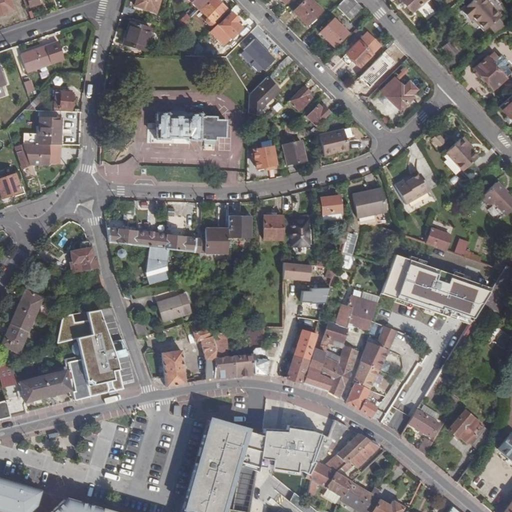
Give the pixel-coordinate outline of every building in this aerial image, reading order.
[(0,0),(0,15),(12,11),(7,0),(0,0)] [(21,0),(25,8),(38,4),(37,2),(39,1),(38,0),(21,0)] [(159,0),(135,0),(134,6),(156,13),(159,0)] [(207,0),(186,0),(197,10),(207,0)] [(225,10),(215,0),(212,0),(201,12),(207,19),(205,21),(205,23),(208,26),(210,26),(225,10)] [(320,13),(307,0),(294,14),(306,27),(320,13)] [(351,0),(343,0),(335,8),(343,16),(356,4),(351,0)] [(423,1),(422,0),(397,0),(410,13),(417,6),(423,1)] [(498,18),(483,0),(472,0),(460,11),(466,19),(469,18),(471,16),(474,18),(472,21),(482,32),(498,18)] [(236,22),(229,15),(217,27),(229,39),(239,29),(235,24),(236,22)] [(188,20),(185,17),(176,25),(177,31),(188,20)] [(152,25),(130,19),(124,41),(135,44),(136,42),(147,45),(152,25)] [(347,34),(333,20),(319,34),(333,48),(347,34)] [(359,68),(379,47),(364,33),(353,45),(350,48),(345,54),(345,55),(343,57),(348,62),(350,59),(359,68)] [(273,60),(253,40),(242,51),(262,71),(273,60)] [(44,48),(21,56),(27,72),(49,64),(50,65),(63,60),(57,43),(44,47),(44,48)] [(493,60),(497,58),(492,53),(486,58),(490,62),(498,71),(504,78),(507,76),(493,60)] [(292,62),(287,57),(275,69),(280,74),(292,62)] [(490,62),(486,58),(473,69),(492,89),(504,78),(498,71),(490,62)] [(262,96),(274,85),(267,77),(249,96),(250,115),(260,114),(260,98),(262,96)] [(30,81),(23,83),(27,94),(33,91),(30,81)] [(391,81),(380,92),(398,110),(415,93),(406,84),(400,89),(391,81)] [(267,100),(278,89),(274,85),(262,96),(267,100)] [(308,94),(302,88),(288,102),(297,112),(310,100),(306,96),(308,94)] [(61,90),(55,90),(53,108),(59,108),(59,110),(71,110),(71,102),(73,102),(74,96),(72,96),(72,95),(62,94),(61,90)] [(511,94),(498,107),(511,121),(511,94)] [(281,109),(276,105),(271,108),(274,110),(277,113),(281,109)] [(322,121),(329,115),(322,108),(320,110),(317,107),(306,118),(315,128),(322,121)] [(277,113),(274,110),(265,119),(268,120),(270,121),(277,113)] [(223,139),(224,122),(216,121),(216,118),(204,117),(203,118),(199,118),(199,117),(198,115),(189,115),(187,116),(186,118),(170,117),(167,114),(158,114),(155,117),(154,140),(168,140),(168,139),(186,140),(186,141),(199,142),(200,141),(204,141),(215,142),(215,139),(223,139)] [(39,117),(37,145),(59,147),(60,119),(39,117)] [(295,129),(283,126),(284,134),(295,133),(295,129)] [(341,130),(317,136),(322,158),(347,152),(341,130)] [(472,149),(461,138),(459,140),(470,151),(472,149)] [(459,140),(445,154),(462,173),(477,158),(470,151),(459,140)] [(305,162),(300,143),(283,147),(287,167),(305,162)] [(22,145),(15,148),(22,169),(30,166),(30,165),(47,166),(48,146),(37,145),(22,145)] [(274,165),(270,147),(252,150),(249,152),(250,156),(253,159),(255,168),(274,165)] [(14,175),(0,180),(0,194),(2,199),(21,193),(14,175)] [(403,180),(392,186),(403,206),(428,192),(418,175),(410,180),(404,183),(403,180)] [(35,177),(26,181),(30,190),(39,186),(35,177)] [(511,198),(496,182),(481,197),(489,205),(492,202),(505,216),(511,208),(511,198)] [(380,191),(350,197),(354,219),(371,216),(372,217),(384,215),(380,191)] [(337,198),(319,200),(320,216),(322,216),(339,215),(344,214),(342,201),(338,201),(337,198)] [(241,217),(227,216),(227,239),(248,239),(249,221),(241,220),(241,217)] [(282,217),(263,216),(262,241),(282,241),(282,217)] [(306,221),(290,221),(290,233),(288,234),(290,238),(290,246),(306,246),(306,221)] [(227,239),(227,230),(216,229),(216,233),(204,233),(204,253),(227,254),(227,239)] [(430,229),(423,245),(442,252),(448,236),(430,229)] [(135,232),(106,230),(109,243),(125,245),(147,247),(169,249),(199,253),(200,239),(195,239),(195,236),(182,235),(182,237),(166,236),(166,232),(162,231),(162,235),(135,232)] [(350,256),(355,238),(345,235),(344,239),(342,247),(340,253),(350,256)] [(344,239),(338,237),(336,244),(342,247),(344,239)] [(468,242),(459,239),(454,252),(463,256),(468,242)] [(72,274),(77,273),(96,269),(94,259),(92,259),(90,251),(91,250),(92,249),(92,247),(92,245),(92,244),(90,242),(88,241),(87,241),(86,241),(84,241),(83,241),(82,242),(81,243),(81,244),(80,246),(80,247),(80,249),(81,250),(82,251),(71,253),(73,263),(69,263),(72,274)] [(146,256),(147,247),(125,245),(125,250),(122,250),(121,250),(120,251),(119,253),(119,254),(119,255),(120,257),(123,258),(125,257),(126,256),(127,254),(146,256)] [(166,259),(169,249),(147,247),(145,269),(149,282),(172,276),(166,259)] [(336,270),(346,273),(350,256),(340,253),(336,270)] [(484,285),(395,254),(380,293),(464,321),(484,285)] [(497,254),(491,270),(499,273),(502,269),(508,258),(497,254)] [(282,263),(281,277),(307,281),(309,266),(282,263)] [(511,287),(511,275),(502,269),(499,273),(480,305),(485,308),(495,314),(511,287)] [(58,273),(53,270),(47,283),(56,287),(61,278),(57,276),(58,273)] [(308,303),(308,304),(323,305),(328,289),(308,287),(308,290),(300,289),(298,302),(308,303)] [(18,304),(9,325),(26,333),(42,298),(26,291),(20,305),(18,304)] [(186,299),(184,292),(175,295),(177,302),(186,299)] [(378,299),(362,294),(360,301),(376,306),(378,299)] [(175,295),(155,302),(162,320),(190,310),(186,299),(177,302),(175,295)] [(346,329),(346,328),(344,327),(346,322),(357,325),(356,326),(362,328),(363,326),(368,327),(370,322),(376,306),(360,301),(347,297),(345,307),(338,306),(332,324),(326,322),(326,323),(326,324),(338,328),(338,327),(346,329)] [(485,308),(480,305),(472,317),(477,320),(485,308)] [(72,315),(79,351),(96,348),(112,345),(123,343),(122,340),(112,342),(100,310),(87,312),(89,320),(80,323),(78,314),(72,315)] [(205,332),(196,320),(193,321),(196,331),(191,333),(194,343),(199,342),(205,361),(205,371),(214,370),(214,360),(214,350),(209,337),(205,332)] [(312,350),(302,384),(325,391),(337,398),(347,376),(351,368),(352,364),(355,352),(342,348),(337,358),(325,350),(328,343),(342,347),(342,343),(346,329),(338,327),(338,328),(326,324),(318,347),(321,351),(320,352),(312,350)] [(26,333),(9,325),(0,343),(0,350),(8,354),(16,357),(26,333)] [(143,325),(133,329),(137,340),(147,337),(143,325)] [(315,330),(302,326),(286,379),(299,383),(310,349),(315,330)] [(382,327),(374,346),(380,348),(384,336),(391,339),(395,332),(382,327)] [(411,328),(408,335),(424,340),(426,334),(411,328)] [(224,332),(205,332),(209,337),(214,350),(214,360),(214,370),(214,373),(214,379),(234,377),(231,358),(227,359),(224,332)] [(369,343),(366,342),(351,383),(352,385),(344,402),(369,418),(375,407),(363,399),(391,339),(384,336),(380,348),(374,346),(369,343)] [(96,348),(79,351),(81,360),(83,369),(89,394),(89,397),(122,389),(114,352),(124,350),(123,343),(112,345),(96,348)] [(58,348),(49,350),(47,356),(59,354),(58,348)] [(263,356),(262,349),(258,349),(254,352),(254,356),(255,375),(266,377),(268,359),(258,358),(258,356),(263,356)] [(312,350),(310,349),(299,383),(302,384),(312,350)] [(180,351),(161,355),(165,388),(184,384),(180,351)] [(8,354),(3,365),(12,363),(13,363),(16,357),(8,354)] [(234,358),(231,358),(234,377),(255,375),(254,356),(246,357),(246,355),(242,355),(243,357),(234,358)] [(70,370),(75,390),(75,393),(72,394),(74,401),(89,397),(89,394),(83,369),(81,360),(68,363),(70,370)] [(24,402),(16,383),(12,363),(3,365),(0,365),(0,383),(4,400),(9,417),(24,413),(22,405),(24,402)] [(75,390),(70,370),(42,377),(47,397),(75,390)] [(16,383),(24,402),(47,397),(42,377),(16,383)] [(436,386),(431,383),(423,397),(427,400),(436,386)] [(0,418),(9,417),(4,400),(0,400),(0,418)] [(416,410),(415,410),(407,424),(429,438),(438,424),(418,412),(420,409),(417,408),(416,410)] [(479,426),(463,412),(446,431),(454,437),(456,436),(459,439),(465,443),(479,426)] [(288,428),(281,428),(272,464),(272,467),(297,472),(297,470),(303,471),(308,474),(314,462),(311,461),(312,457),(316,458),(317,454),(319,454),(320,450),(324,451),(329,439),(336,441),(345,425),(334,420),(327,438),(321,436),(313,432),(313,429),(289,424),(288,428)] [(219,511),(235,461),(244,431),(242,431),(242,426),(218,426),(210,423),(202,451),(184,511),(113,511),(100,508),(99,511),(219,511)] [(267,463),(272,464),(281,428),(266,427),(264,435),(259,465),(267,467),(267,463)] [(259,465),(264,435),(244,431),(235,461),(259,466),(259,465)] [(511,436),(507,432),(495,448),(511,461),(511,436)] [(321,467),(314,462),(308,474),(304,482),(307,483),(312,486),(320,490),(332,473),(334,470),(339,466),(346,460),(368,441),(357,434),(321,467)] [(431,444),(423,439),(416,449),(423,456),(431,444)] [(378,446),(368,441),(346,460),(353,468),(378,446)] [(348,482),(332,473),(320,490),(338,499),(347,483),(348,482)] [(35,505),(38,491),(24,487),(24,486),(0,479),(0,511),(3,511),(26,511),(28,505),(33,506),(35,505)] [(312,486),(307,483),(304,500),(308,501),(308,498),(309,499),(312,486)] [(368,494),(347,483),(338,499),(362,511),(368,511),(376,499),(376,498),(372,496),(368,494)] [(99,511),(100,508),(81,503),(79,502),(77,502),(63,497),(46,511),(99,511)] [(511,511),(511,497),(501,511),(511,511)] [(440,511),(446,503),(439,498),(431,510),(433,511),(440,511)] [(362,511),(338,499),(337,502),(356,511),(362,511)] [(386,505),(376,499),(368,511),(397,511),(400,507),(389,501),(386,505)]
